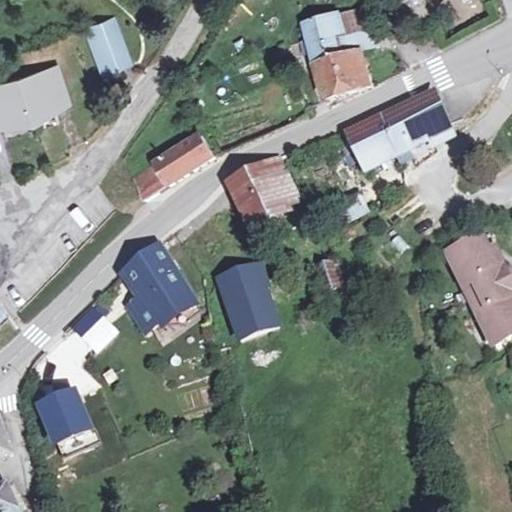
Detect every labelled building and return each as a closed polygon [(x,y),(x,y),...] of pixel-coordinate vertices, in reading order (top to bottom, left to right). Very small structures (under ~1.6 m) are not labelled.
[(343,29),(337,9),(305,21),(309,34),(298,37),(300,47),(312,44),(318,61),(314,62),(324,92),(367,79),(356,44),(372,39),(367,21),(343,29)] [(116,18),(84,27),(93,69),(125,61),(116,18)] [(52,67),(0,81),(0,124),(64,105),(52,67)] [(386,118),(333,139),(343,160),(355,155),(365,174),(394,161),(400,170),(413,163),(409,154),(425,146),(450,135),(433,95),(386,118)] [(214,157),(201,134),(137,174),(146,196),(178,175),(214,157)] [(450,135),(425,146),(430,155),(454,144),(450,135)] [(316,146),(306,150),(315,168),(324,164),(316,146)] [(277,162),(275,158),(222,186),(225,190),(237,208),(249,227),(297,199),(287,182),(277,162)] [(344,220),(366,211),(359,192),(336,200),(344,220)] [(478,233),(446,250),(463,283),(478,277),(490,304),(477,310),(495,344),(511,334),(511,279),(499,255),(492,258),(485,246),(478,233)] [(493,242),(485,246),(492,258),(499,255),(493,242)] [(161,255),(130,277),(143,299),(126,311),(142,336),(160,324),(192,301),(161,255)] [(257,262),(213,278),(237,343),(281,327),(257,262)] [(335,263),(313,271),(318,293),(340,288),(335,263)] [(478,277),(463,283),(477,310),(490,304),(478,277)] [(192,301),(160,324),(163,328),(183,326),(201,314),(192,301)] [(94,308),(74,328),(100,354),(120,334),(94,308)] [(72,385),(34,403),(53,445),(91,427),(72,385)] [(0,432),(0,467),(10,463),(0,432)] [(0,511),(18,511),(8,488),(0,492),(0,511)]
